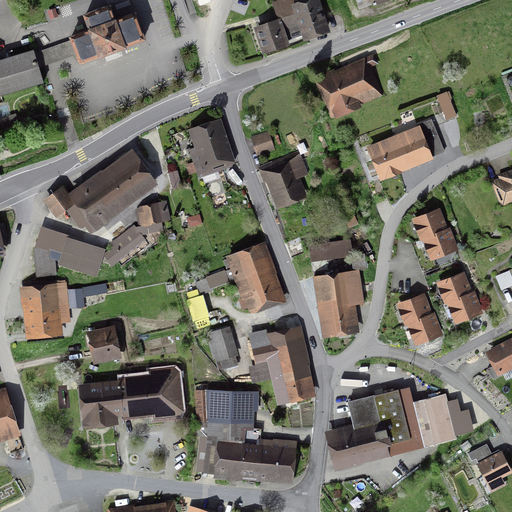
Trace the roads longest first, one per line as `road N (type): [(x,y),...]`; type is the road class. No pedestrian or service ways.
road 1 (residential): [(322,370),(222,87)]
road 2 (residential): [(363,347),(387,237),(405,203),(450,168),(507,145)]
road 3 (primary): [(222,87),(459,0)]
road 4 (residential): [(301,501),(117,480),(53,492)]
road 5 (primary): [(16,185),(222,87)]
road 6 (unclassified): [(0,338),(53,492)]
road 7 (residential): [(301,501),(316,463),(322,370)]
